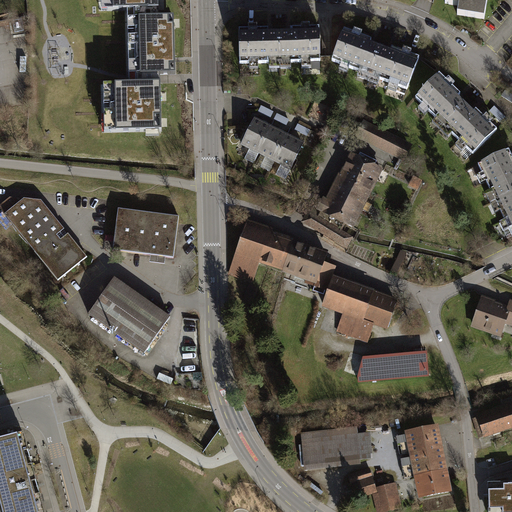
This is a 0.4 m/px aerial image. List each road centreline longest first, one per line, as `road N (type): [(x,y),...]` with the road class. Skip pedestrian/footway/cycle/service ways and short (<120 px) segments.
road 1 (residential): [(211,203),(215,346),(226,401),(254,457),(308,511)]
road 2 (residential): [(207,2),(387,12),(422,23),(480,61)]
road 3 (residential): [(211,203),(260,211),(427,302)]
road 4 (residential): [(427,302),(460,384),(475,511)]
road 5 (residential): [(207,2),(211,203)]
road 6 (residential): [(0,420),(40,409),(52,420),(76,511)]
